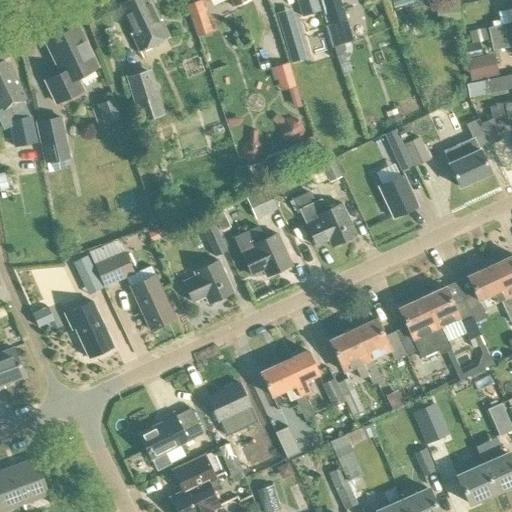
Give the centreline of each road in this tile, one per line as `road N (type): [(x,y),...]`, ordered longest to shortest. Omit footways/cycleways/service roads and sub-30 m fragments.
road 1 (residential): [(75,404),(511,202)]
road 2 (residential): [(128,511),(75,404)]
